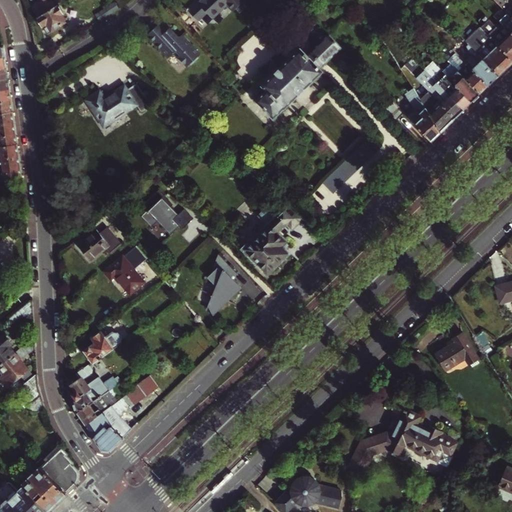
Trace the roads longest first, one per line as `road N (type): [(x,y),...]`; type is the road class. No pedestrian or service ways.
road 1 (tertiary): [(511,86),(103,477)]
road 2 (primary): [(511,133),(125,508)]
road 3 (primary): [(143,511),(511,156)]
road 4 (tertiary): [(6,0),(31,132),(55,395),(103,477)]
road 5 (tertiary): [(206,511),(511,212)]
